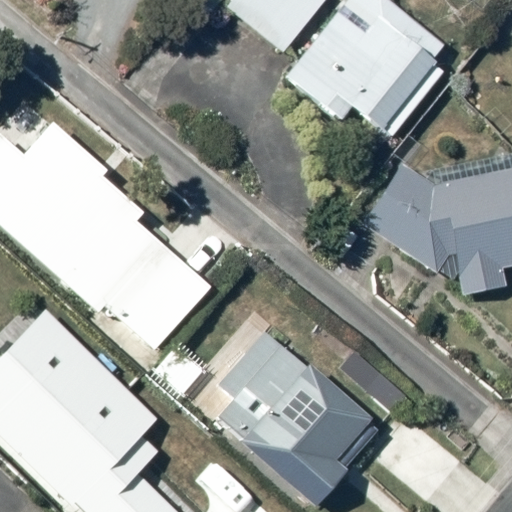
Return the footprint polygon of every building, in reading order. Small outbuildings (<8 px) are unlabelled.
[(324,0),(231,0),(224,10),(280,55),(324,0)] [(440,48),(377,0),(346,0),(284,82),(337,122),(345,111),(386,142),(438,74),(427,66),(440,48)] [(16,161),(0,147),(0,232),(94,315),(100,308),(150,352),(204,290),(128,224),(136,216),(95,181),(99,176),(45,129),(16,161)] [(511,171),(432,189),(397,168),(359,226),(433,277),(445,260),(448,258),(452,279),(456,278),(459,298),(502,290),(498,271),(511,268),(511,171)] [(363,426),(261,335),(214,388),(229,402),(211,423),(308,510),(339,475),(328,465),(363,426)] [(55,408),(6,360),(0,365),(0,428),(69,497),(74,493),(93,511),(161,511),(120,471),(142,449),(130,437),(145,423),(92,370),(55,408)]
